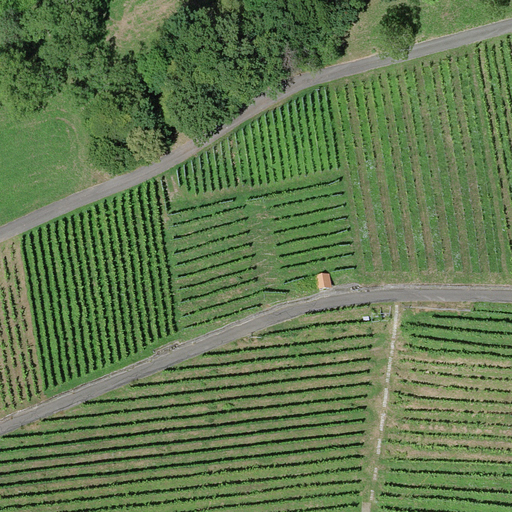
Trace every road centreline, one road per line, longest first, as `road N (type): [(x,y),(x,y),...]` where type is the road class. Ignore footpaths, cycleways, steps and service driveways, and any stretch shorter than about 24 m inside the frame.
road 1 (track): [(511,22),(289,86),(153,166),(0,233)]
road 2 (residential): [(511,299),(395,297),(305,309),(0,431)]
